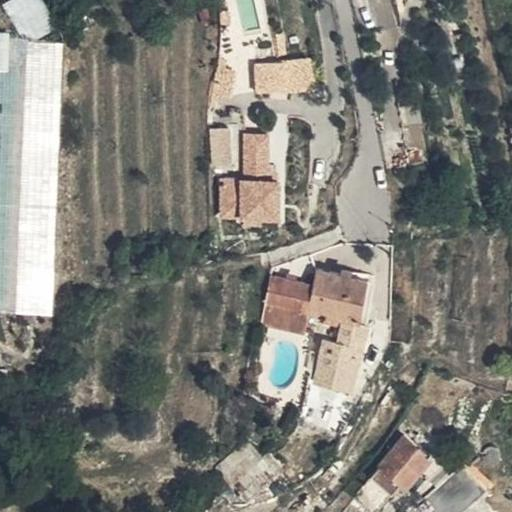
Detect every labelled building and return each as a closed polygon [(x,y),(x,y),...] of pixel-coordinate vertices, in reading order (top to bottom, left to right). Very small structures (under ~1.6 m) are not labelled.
[(364,0),(374,33),(397,28),(389,0),(364,0)] [(0,45),(0,310),(48,313),(61,48),(0,45)] [(310,60),(255,64),(257,93),(312,89),(310,60)] [(212,124),(214,163),(238,162),(237,123),(212,124)] [(244,137),(244,175),(267,175),(267,137),(244,137)] [(239,222),(240,182),(220,182),(221,221),(239,222)] [(279,222),(279,183),(240,182),(239,222),(279,222)] [(308,313),(325,316),(360,323),(367,281),(317,272),(310,258),(275,267),(271,278),(265,306),(308,313)] [(360,323),(367,324),(375,282),(367,281),(360,323)] [(265,306),(262,325),(305,332),(308,313),(265,306)] [(353,392),(368,325),(367,324),(360,323),(325,316),(324,325),(340,328),(328,385),(353,392)] [(315,334),(305,332),(302,348),(312,350),(315,334)] [(379,466),(354,498),(370,511),(377,511),(403,482),(407,485),(432,455),(405,433),(380,464),(379,466)] [(304,438),(297,434),(284,448),(266,458),(278,472),(289,461),(304,438)] [(497,437),(493,435),(487,444),(492,446),(497,437)] [(261,455),(249,442),(220,468),(232,482),(234,480),(261,455)] [(493,448),(488,449),(483,453),(483,456),(483,461),(485,465),(490,468),(496,467),(499,465),(501,463),(502,458),(501,453),(498,450),(493,448)] [(238,485),(250,500),(278,472),(266,458),(265,460),(238,485)] [(471,460),(427,488),(442,511),(452,511),(489,489),(471,460)] [(207,511),(234,511),(229,501),(207,511)]
